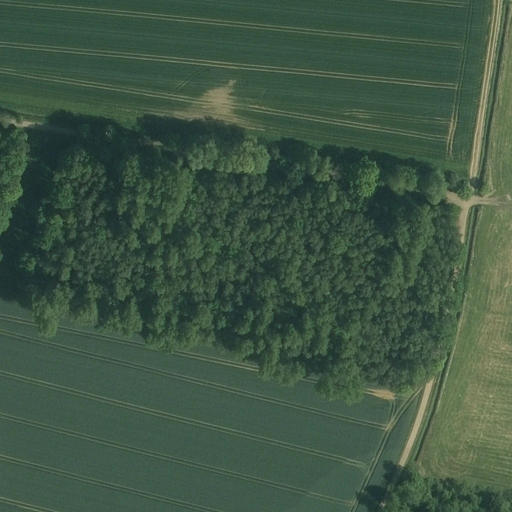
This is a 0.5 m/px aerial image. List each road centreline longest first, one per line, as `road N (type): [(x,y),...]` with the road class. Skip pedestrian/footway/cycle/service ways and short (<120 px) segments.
road 1 (track): [(0,119),(467,198),(433,383),(379,511)]
road 2 (track): [(467,198),(497,0)]
